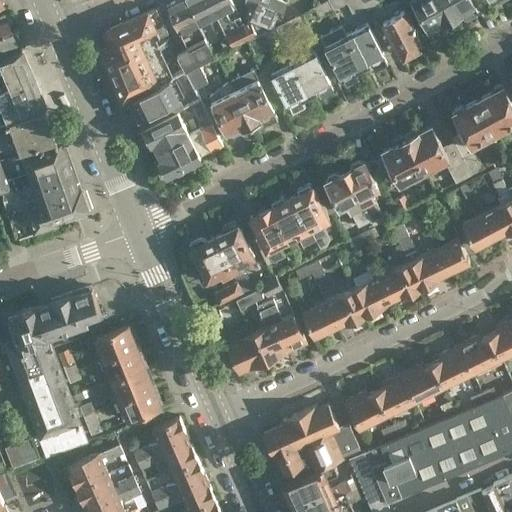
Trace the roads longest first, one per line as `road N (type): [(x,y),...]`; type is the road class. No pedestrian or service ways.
road 1 (residential): [(511,29),(136,234)]
road 2 (residential): [(511,273),(227,427)]
road 3 (tertiary): [(136,234),(48,26)]
road 4 (tertiary): [(227,427),(136,234)]
road 5 (residential): [(0,280),(136,234)]
